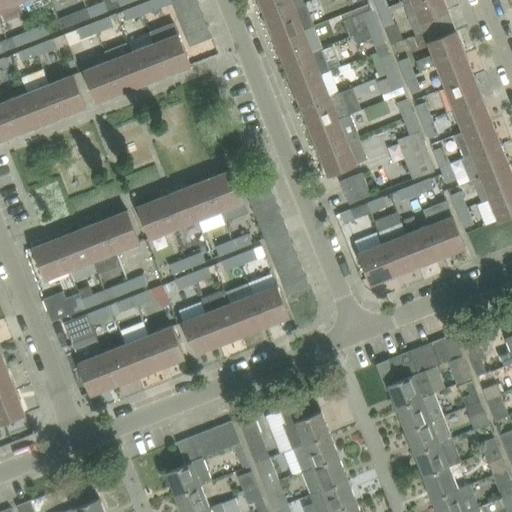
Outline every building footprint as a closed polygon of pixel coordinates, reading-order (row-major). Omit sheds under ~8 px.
[(0,0),(0,10),(19,3),(17,0),(0,0)] [(114,8),(111,0),(103,0),(104,2),(87,8),(91,17),(114,8)] [(135,0),(111,0),(114,8),(135,0)] [(143,14),(173,3),(172,1),(171,0),(151,0),(139,5),(143,14)] [(199,4),(197,0),(175,0),(172,1),(176,13),(199,4)] [(305,3),(303,0),(259,0),(267,18),(295,7),(305,3)] [(390,8),(386,0),(373,0),(379,13),(390,8)] [(425,32),(453,21),(449,11),(444,0),(410,0),(403,3),(416,36),(425,32)] [(314,26),(305,3),(295,7),(267,18),(276,40),(304,29),(304,30),(314,26)] [(203,15),(199,4),(176,13),(181,24),(203,15)] [(390,8),(379,13),(385,28),(396,24),(391,12),(402,8),(400,4),(390,8)] [(143,14),(139,5),(123,11),(127,21),(143,14)] [(87,8),(75,13),(79,22),(91,17),(87,8)] [(350,36),(368,29),(378,25),(372,10),(344,20),(350,36)] [(208,26),(203,15),(181,24),(185,35),(208,26)] [(110,16),(94,22),(98,32),(114,26),(110,16)] [(465,52),(456,30),(453,21),(425,32),(429,41),(433,53),(416,59),(417,61),(419,68),(437,62),(437,63),(465,52)] [(98,32),(94,22),(77,29),(81,39),(98,32)] [(191,65),(179,33),(174,22),(150,31),(150,32),(154,43),(155,42),(168,74),(191,65)] [(47,23),(30,30),(34,40),(51,33),(47,23)] [(378,25),(368,29),(375,46),(385,42),(378,25)] [(212,37),(208,26),(185,35),(190,46),(212,37)] [(322,48),(322,49),(323,48),(314,26),(304,30),(304,29),(276,40),(284,63),(322,48)] [(34,40),(30,30),(13,36),(17,47),(34,40)] [(168,74),(155,42),(154,43),(150,32),(127,41),(128,43),(132,52),(144,84),(159,78),(168,74)] [(51,39),(35,45),(39,55),(55,49),(51,39)] [(144,84),(132,52),(128,43),(105,52),(108,61),(121,93),(130,89),(144,84)] [(39,55),(35,45),(19,52),(23,61),(39,55)] [(293,85),(330,70),(322,49),(322,48),(284,63),(293,85)] [(474,75),(465,52),(437,63),(446,86),(474,75)] [(390,54),(379,58),(386,75),(396,71),(390,54)] [(5,57),(0,58),(0,70),(9,67),(5,57)] [(399,61),(404,76),(415,72),(409,57),(399,61)] [(121,93),(108,61),(85,70),(97,102),(121,93)] [(339,93),(339,92),(330,70),(293,85),(302,107),(339,93)] [(387,78),(378,82),(383,95),(403,87),(396,71),(386,75),(387,78)] [(422,90),(415,72),(404,76),(411,94),(422,90)] [(86,106),(74,74),(50,83),(63,115),(86,106)] [(483,97),(474,75),(446,86),(455,108),(483,97)] [(63,115),(50,83),(27,93),(39,125),(63,115)] [(3,101),(4,100),(1,91),(0,91),(0,139),(16,134),(3,101)] [(342,92),(339,93),(302,107),(311,130),(351,114),(342,92)] [(39,125),(27,93),(5,101),(4,100),(3,101),(16,134),(39,125)] [(491,120),(483,97),(455,108),(464,131),(491,120)] [(395,104),(401,120),(414,115),(407,99),(395,104)] [(416,106),(422,121),(432,117),(427,102),(416,106)] [(348,141),(359,137),(351,114),(311,130),(320,152),(348,141)] [(435,171),(414,115),(401,120),(407,137),(399,140),(413,179),(435,171)] [(439,135),(432,117),(422,121),(429,139),(439,135)] [(500,142),(491,120),(464,131),(468,142),(460,145),(464,156),(473,153),(500,142)] [(357,163),(348,141),(320,152),(328,175),(357,163)] [(509,165),(500,142),(473,153),(464,156),(461,157),(470,181),(482,176),(509,165)] [(434,150),(439,165),(449,161),(444,147),(434,150)] [(456,179),(449,161),(439,165),(446,183),(456,179)] [(511,189),(511,172),(509,165),(482,176),(490,198),(511,189)] [(244,201),(232,169),(231,169),(208,178),(221,210),(244,201)] [(367,183),(363,171),(340,180),(344,192),(367,183)] [(272,188),(267,175),(244,184),(249,197),(272,188)] [(221,210),(208,178),(185,187),(197,219),(221,210)] [(429,178),(413,184),(417,194),(433,188),(429,178)] [(344,192),(349,203),(372,194),(367,183),(344,192)] [(417,194),(413,184),(397,191),(401,201),(417,194)] [(197,219),(185,187),(161,196),(174,229),(175,228),(197,220),(197,219)] [(276,199),(272,188),(249,197),(253,208),(276,199)] [(511,215),(511,189),(490,198),(499,221),(511,215)] [(461,191),(451,196),(458,212),(468,207),(461,191)] [(174,229),(161,196),(138,206),(151,238),(174,229)] [(387,206),(383,196),(367,202),(371,212),(387,206)] [(281,210),(276,199),(253,208),(257,219),(281,210)] [(466,247),(453,215),(450,207),(447,200),(423,209),(429,224),(442,256),(465,247),(466,247)] [(371,212),(367,202),(351,209),(355,219),(371,212)] [(474,223),(468,207),(458,212),(464,227),(474,223)] [(140,242),(128,210),(104,219),(117,251),(140,242)] [(285,221),(281,210),(257,219),(261,229),(262,230),(285,221)] [(104,219),(81,228),(98,272),(98,274),(122,265),(117,251),(104,219)] [(289,232),(285,221),(262,230),(265,238),(266,241),(289,232)] [(406,233),(403,226),(404,226),(402,221),(378,231),(383,242),(382,243),(395,275),(419,265),(406,233)] [(442,256),(429,224),(406,233),(419,265),(442,256)] [(98,272),(81,228),(57,238),(70,270),(74,281),(98,272)] [(294,243),(289,232),(266,241),(271,253),(294,243)] [(248,234),(232,240),(236,250),(252,243),(248,234)] [(69,270),(57,238),(33,247),(46,279),(69,270)] [(236,250),(232,240),(216,247),(220,256),(236,250)] [(298,255),(294,243),(271,253),(275,264),(298,255)] [(395,275),(382,243),(359,252),(372,284),(395,275)] [(255,249),(239,255),(243,264),(259,258),(255,249)] [(202,252),(186,258),(189,268),(206,261),(202,252)] [(243,264),(239,255),(222,261),(226,271),(243,264)] [(302,266),(298,255),(275,264),(279,275),(302,266)] [(189,268),(186,258),(170,264),(173,274),(189,268)] [(208,266),(192,273),(196,282),(212,276),(208,266)] [(307,277),(302,266),(279,275),(284,286),(307,277)] [(196,282),(192,273),(176,279),(179,289),(196,282)] [(145,274),(128,280),(132,290),(149,283),(145,274)] [(311,288),(307,277),(284,286),(288,297),(311,288)] [(132,290),(128,280),(112,287),(115,296),(132,290)] [(290,317),(277,284),(253,293),(266,326),(290,317)] [(149,289),(134,295),(138,306),(154,300),(149,289)] [(85,308),(81,299),(79,293),(67,298),(64,291),(43,299),(52,321),(85,308)] [(92,295),(81,299),(85,308),(101,302),(97,293),(92,295)] [(266,326),(253,293),(230,302),(243,335),(266,326)] [(138,306),(134,295),(118,302),(122,312),(138,306)] [(243,335),(230,302),(206,311),(219,344),(243,335)] [(114,315),(110,304),(88,313),(92,324),(114,315)] [(219,344),(206,311),(183,320),(196,353),(219,344)] [(96,334),(92,324),(88,313),(83,315),(64,323),(72,343),(76,342),(96,334)] [(484,337),(478,323),(460,330),(473,363),(487,357),(479,339),(484,337)] [(185,357),(173,326),(173,325),(149,334),(162,366),(185,357)] [(463,355),(454,332),(443,337),(452,360),(463,355)] [(162,366),(149,334),(127,343),(126,343),(138,376),(162,366)] [(511,350),(500,354),(504,365),(511,362),(511,334),(506,337),(511,350)] [(452,360),(443,337),(432,341),(441,364),(448,361),(452,360)] [(441,364),(432,341),(421,345),(430,368),(437,366),(441,364)] [(138,376),(126,343),(103,353),(102,353),(115,385),(138,376)] [(430,368),(421,345),(410,350),(419,373),(430,368)] [(0,371),(8,368),(0,347),(0,371)] [(435,393),(427,370),(419,373),(410,350),(376,363),(384,385),(388,383),(397,408),(435,393)] [(115,385),(102,353),(79,362),(91,394),(115,385)] [(466,361),(451,367),(457,383),(472,377),(466,361)] [(0,397),(17,391),(8,368),(0,371),(0,397)] [(481,401),(477,391),(473,381),(459,386),(461,392),(468,389),(470,394),(463,397),(467,407),(481,401)] [(497,383),(483,389),(487,399),(501,393),(497,383)] [(0,423),(26,413),(17,391),(0,397),(0,423)] [(444,415),(435,393),(397,408),(406,430),(444,415)] [(505,404),(501,393),(487,399),(491,409),(505,404)] [(331,434),(322,410),(312,414),(306,399),(281,409),(286,422),(283,423),(293,449),(331,434)] [(485,411),(481,401),(467,407),(471,417),(485,411)] [(250,412),(238,417),(246,436),(251,450),(266,444),(260,430),(253,412),(250,412)] [(415,453),(452,438),(451,435),(452,435),(444,415),(406,430),(415,453)] [(241,442),(232,419),(222,424),(230,446),(241,442)] [(230,446),(222,424),(211,428),(219,451),(230,446)] [(219,451),(211,428),(200,432),(209,455),(219,451)] [(511,429),(500,434),(504,444),(511,441),(511,429)] [(209,455),(200,432),(189,437),(198,459),(204,457),(209,455)] [(302,471),(340,456),(331,434),(293,449),(302,471)] [(213,480),(204,457),(198,459),(189,437),(177,441),(186,463),(167,470),(176,495),(202,485),(213,480)] [(495,437),(481,442),(484,452),(499,446),(495,437)] [(461,461),(452,438),(415,453),(424,476),(450,466),(461,461)] [(503,457),(499,446),(484,452),(488,462),(503,457)] [(349,479),(340,456),(302,471),(311,494),(349,479)] [(279,480),(275,471),(271,458),(256,463),(265,486),(279,480)] [(459,488),(450,466),(424,476),(433,498),(459,488)] [(511,493),(511,480),(508,469),(493,475),(499,488),(502,497),(511,493)] [(259,488),(255,478),(252,471),(239,477),(245,494),(259,488)] [(331,511),(358,502),(349,479),(311,494),(318,511),(331,511)] [(288,503),(283,490),(279,480),(265,486),(274,509),(288,503)] [(463,500),(475,495),(471,484),(459,488),(433,498),(438,511),(464,511),(468,511),(463,500)] [(199,511),(211,508),(202,485),(176,495),(182,511),(199,511)] [(259,488),(245,494),(249,503),(256,501),(263,498),(259,488)] [(511,505),(511,493),(502,497),(506,507),(511,505)] [(63,511),(106,511),(100,497),(63,511)] [(37,511),(32,498),(17,504),(19,511),(37,511)] [(361,511),(358,502),(331,511),(361,511)] [(226,511),(223,503),(211,508),(199,511),(226,511)] [(275,511),(291,511),(288,503),(274,509),(275,511)]
